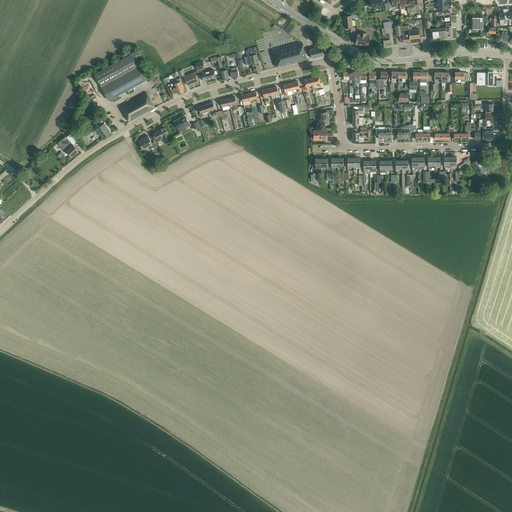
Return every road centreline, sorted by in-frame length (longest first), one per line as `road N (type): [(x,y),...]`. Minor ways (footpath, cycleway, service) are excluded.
road 1 (tertiary): [(0,230),(75,162),(172,102),(330,62)]
road 2 (residential): [(507,53),(501,146),(344,148)]
road 3 (secondary): [(462,52),(379,60),(345,47)]
